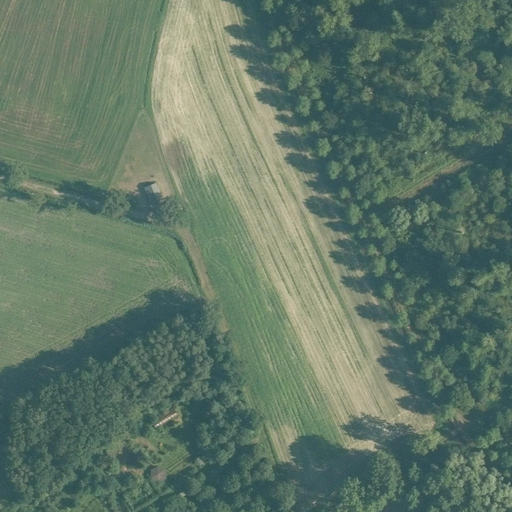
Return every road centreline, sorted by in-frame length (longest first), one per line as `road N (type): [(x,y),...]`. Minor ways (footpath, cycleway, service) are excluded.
road 1 (track): [(273,0),(290,60),(451,406),(486,459),(511,480)]
road 2 (track): [(263,436),(185,233),(0,176)]
road 3 (track): [(511,121),(363,212)]
road 4 (track): [(263,436),(139,511)]
road 5 (track): [(448,435),(333,511)]
